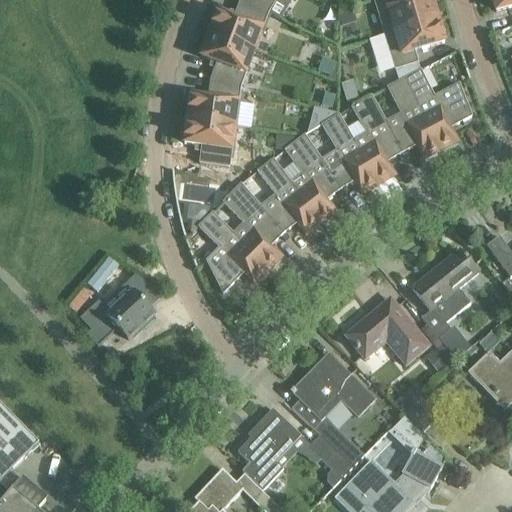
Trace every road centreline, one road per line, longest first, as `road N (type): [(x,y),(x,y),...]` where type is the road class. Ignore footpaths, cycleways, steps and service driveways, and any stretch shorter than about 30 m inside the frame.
road 1 (residential): [(194,0),(158,116),(159,206),(204,321),(241,370)]
road 2 (unclassified): [(241,370),(355,257),(511,167)]
road 3 (unclassified): [(119,511),(241,370)]
road 4 (residential): [(464,0),(511,135)]
